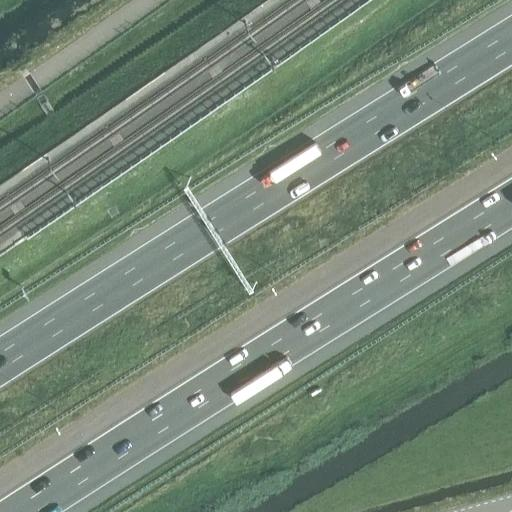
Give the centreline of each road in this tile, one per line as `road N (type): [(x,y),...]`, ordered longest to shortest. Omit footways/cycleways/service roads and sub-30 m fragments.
road 1 (motorway): [(511,31),(0,345)]
road 2 (motorway): [(15,511),(511,201)]
road 3 (unclassified): [(154,0),(0,107)]
